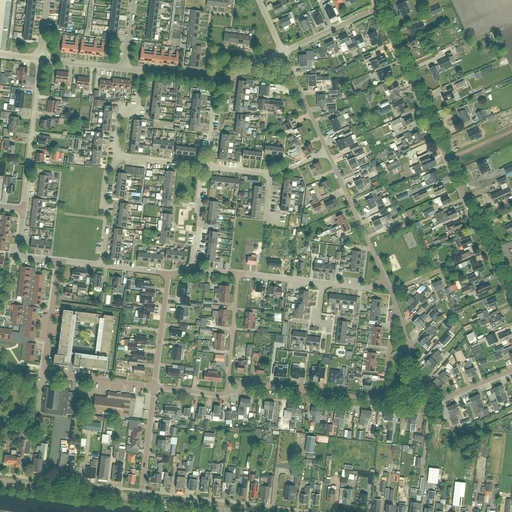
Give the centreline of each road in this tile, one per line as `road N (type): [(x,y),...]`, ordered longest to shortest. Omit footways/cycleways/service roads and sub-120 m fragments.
road 1 (unclassified): [(379,8),(489,250)]
road 2 (residential): [(154,386),(48,372),(58,261)]
road 3 (residential): [(22,208),(40,59)]
road 4 (residential): [(385,281),(327,152)]
road 5 (tertiary): [(140,498),(0,481)]
road 6 (residential): [(384,400),(249,384)]
